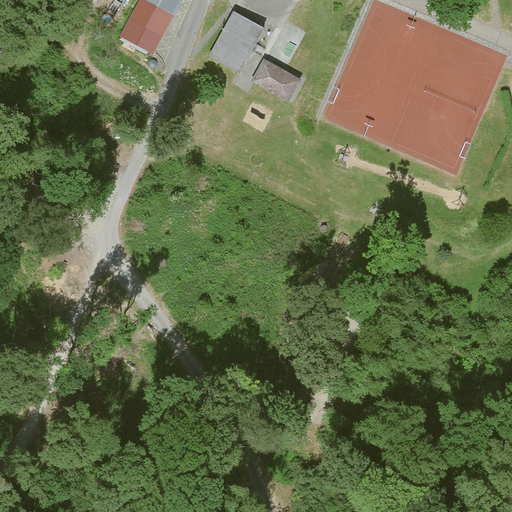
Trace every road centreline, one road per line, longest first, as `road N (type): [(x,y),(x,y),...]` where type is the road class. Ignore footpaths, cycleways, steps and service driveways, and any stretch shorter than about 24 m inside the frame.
road 1 (unclassified): [(203,0),(131,168),(112,252),(219,404),(271,511)]
road 2 (track): [(0,480),(111,236),(0,178)]
